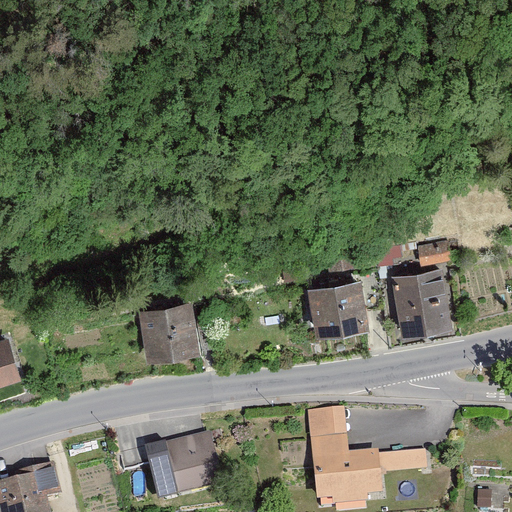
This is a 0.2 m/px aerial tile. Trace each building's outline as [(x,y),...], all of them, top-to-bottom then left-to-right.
[(445,271),(392,279),(401,339),(454,331),(445,271)] [(361,282),(304,289),(310,337),(367,330),(361,282)] [(197,304),(139,314),(148,366),(206,356),(197,304)] [(5,340),(0,341),(0,387),(18,382),(5,340)] [(303,415),(312,508),(378,502),(376,475),(428,470),(426,447),(345,455),(341,411),(303,415)] [(147,447),(159,496),(223,480),(210,431),(147,447)] [(61,492),(55,469),(0,482),(0,503),(2,511),(50,511),(46,495),(61,492)]
